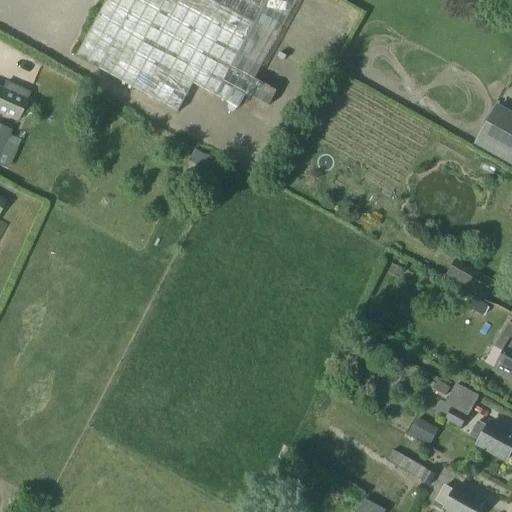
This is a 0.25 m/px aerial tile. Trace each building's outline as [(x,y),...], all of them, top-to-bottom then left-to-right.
[(106,0),(75,58),(177,113),(192,85),(237,110),(245,95),(267,107),(275,92),(253,80),(296,0),(106,0)] [(0,115),(13,122),(16,123),(29,94),(4,83),(2,90),(0,89),(0,115)] [(511,113),(496,104),(473,145),(511,167),(511,113)] [(0,126),(0,156),(10,161),(21,140),(9,134),(10,132),(0,126)] [(493,291),(498,271),(455,259),(450,279),(493,291)] [(511,326),(507,324),(494,348),(503,353),(493,372),(511,381),(511,326)] [(447,405),(469,416),(479,397),(457,386),(447,405)] [(440,403),(434,415),(459,429),(465,417),(440,403)] [(408,435),(429,445),(437,430),(416,419),(408,435)] [(476,422),(468,437),(478,442),(476,446),(505,462),(511,448),(511,437),(488,424),(486,428),(476,422)] [(392,452),(386,462),(428,486),(434,475),(392,452)] [(444,486),(432,506),(442,511),(443,511),(444,511),(476,511),(482,503),(455,487),(453,491),(444,486)] [(355,511),(383,511),(384,511),(362,500),(355,511)]
